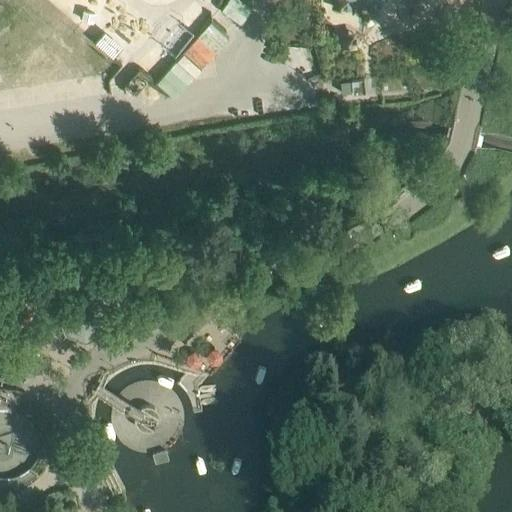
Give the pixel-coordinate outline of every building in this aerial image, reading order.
[(251,9),(239,0),(229,0),(222,11),(240,24),(251,9)] [(372,8),(362,6),(361,15),(370,17),(372,8)] [(229,37),(211,21),(157,84),(175,99),(229,37)] [(194,34),(179,23),(161,46),(175,58),(194,34)] [(354,32),(343,30),(341,42),(352,43),(354,32)] [(122,47),(104,32),(94,43),(112,59),(122,47)] [(366,76),(350,76),(350,93),(366,93),(366,76)] [(103,332),(110,313),(108,306),(109,303),(126,309),(136,282),(96,267),(87,292),(79,289),(63,297),(55,314),(63,333),(82,341),(103,332)] [(135,426),(140,430),(147,431),(153,429),(157,423),(159,416),(156,410),(151,406),(144,405),(138,407),(133,413),(132,419),(135,426)] [(11,407),(4,407),(0,407),(0,474),(1,475),(8,475),(15,473),(21,470),(27,466),(31,461),(35,455),(37,449),(38,442),(38,435),(36,429),(33,422),(29,417),(23,413),(17,409),(11,407)]
